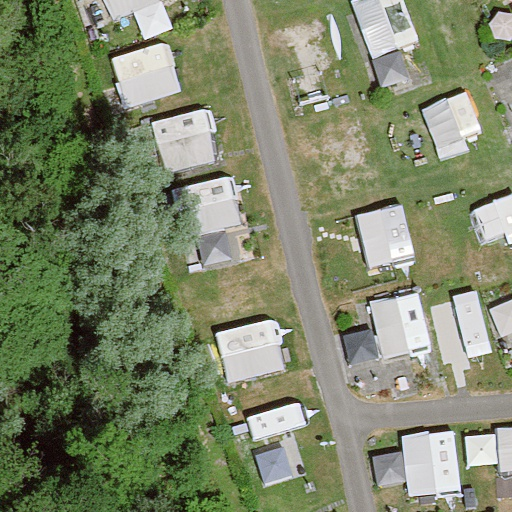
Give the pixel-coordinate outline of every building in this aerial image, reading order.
[(107,0),(113,14),(150,0),(107,0)] [(410,0),(355,0),(381,67),(429,49),(410,0)] [(279,22),(285,58),(327,51),(322,15),(279,22)] [(111,52),(124,100),(179,86),(167,38),(111,52)] [(190,223),(237,218),(232,175),(186,181),(190,223)] [(372,262),(421,252),(409,199),(360,210),(372,262)] [(371,295),(385,354),(437,342),(424,284),(371,295)] [(449,289),(455,352),(492,348),(486,286),(449,289)] [(276,314),(219,327),(231,375),(288,362),(276,314)] [(511,422),(499,423),(501,466),(511,465),(511,422)] [(410,429),(413,488),(464,485),(461,426),(410,429)]
